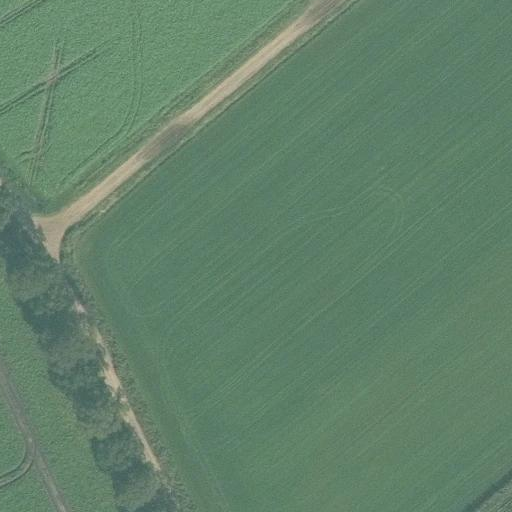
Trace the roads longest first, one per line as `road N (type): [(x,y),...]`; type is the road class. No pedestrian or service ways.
road 1 (track): [(43,247),(336,0)]
road 2 (track): [(165,511),(43,247),(0,196)]
